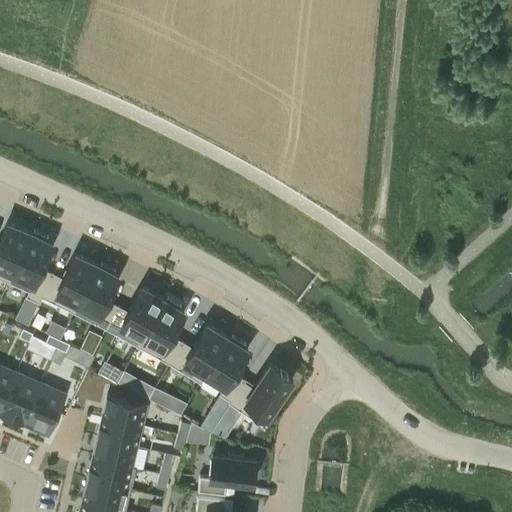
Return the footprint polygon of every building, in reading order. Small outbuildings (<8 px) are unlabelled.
[(0,273),(8,277),(29,232),(7,222),(0,238),(0,273)] [(29,232),(8,277),(30,287),(27,293),(39,298),(41,292),(52,271),(39,265),(50,241),(29,232)] [(52,271),(41,292),(74,309),(96,263),(75,253),(64,277),(52,271)] [(96,263),(74,309),(106,324),(118,303),(106,296),(116,273),(96,263)] [(118,303),(106,324),(138,342),(162,298),(142,288),(130,310),(118,303)] [(16,317),(27,323),(39,298),(27,293),(16,317)] [(162,298),(138,342),(170,360),(182,339),(170,332),(182,310),(162,298)] [(49,333),(59,338),(65,327),(51,320),(45,331),(49,333)] [(182,339),(170,360),(201,378),(203,375),(226,335),(207,323),(194,345),(182,339)] [(32,331),(22,326),(19,335),(28,339),(32,331)] [(44,337),(32,332),(26,345),(38,351),(44,337)] [(58,337),(49,333),(45,340),(55,344),(58,337)] [(226,335),(203,375),(222,387),(220,390),(231,397),(243,378),(244,377),(232,369),(247,347),(226,335)] [(59,338),(58,337),(55,344),(65,349),(69,342),(59,338)] [(91,353),(95,345),(84,339),(80,347),(91,353)] [(65,349),(55,345),(50,357),(60,362),(65,349)] [(99,372),(116,382),(123,369),(105,360),(99,372)] [(0,361),(0,400),(15,368),(0,361)] [(243,378),(231,397),(229,400),(262,421),(291,375),(271,362),(255,386),(243,378)] [(15,368),(0,400),(0,411),(20,421),(39,380),(15,368)] [(39,380),(20,421),(46,434),(66,392),(39,380)] [(155,385),(145,380),(138,392),(148,397),(154,386),(155,385)] [(148,397),(164,405),(170,393),(154,386),(148,397)] [(220,390),(210,408),(220,414),(229,400),(231,397),(220,390)] [(107,392),(101,414),(140,423),(145,401),(107,392)] [(101,414),(96,435),(135,444),(140,423),(101,414)] [(181,418),(177,431),(187,434),(191,421),(181,418)] [(177,431),(174,444),(183,446),(187,434),(177,431)] [(96,435),(91,456),(130,465),(135,444),(96,435)] [(199,473),(197,489),(225,492),(227,479),(253,482),(256,454),(212,449),(209,474),(199,473)] [(91,456),(86,477),(127,487),(132,466),(130,465),(91,456)] [(162,459),(159,471),(168,474),(172,461),(162,459)] [(159,471),(155,484),(165,487),(168,474),(159,471)] [(86,477),(81,498),(122,508),(127,487),(86,477)] [(197,493),(194,511),(237,511),(223,510),(225,496),(197,493)] [(81,498),(78,511),(128,511),(129,510),(122,508),(81,498)] [(151,501),(148,511),(158,511),(161,503),(151,501)]
